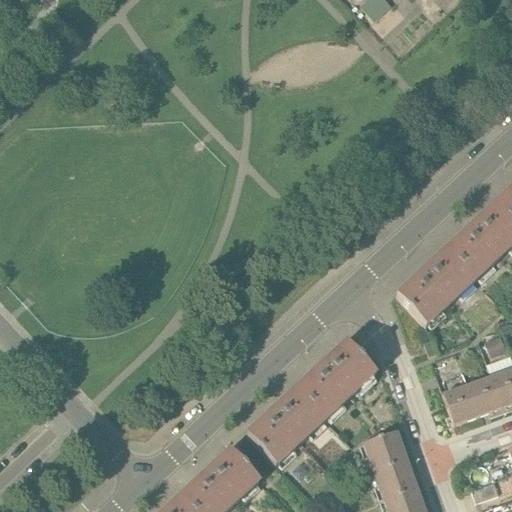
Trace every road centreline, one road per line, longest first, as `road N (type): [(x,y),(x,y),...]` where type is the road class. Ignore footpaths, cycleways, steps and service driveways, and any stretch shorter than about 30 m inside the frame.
road 1 (residential): [(141,484),(349,296)]
road 2 (residential): [(349,296),(511,135)]
road 3 (residential): [(141,484),(0,331)]
road 4 (residential): [(437,460),(406,371),(349,296)]
